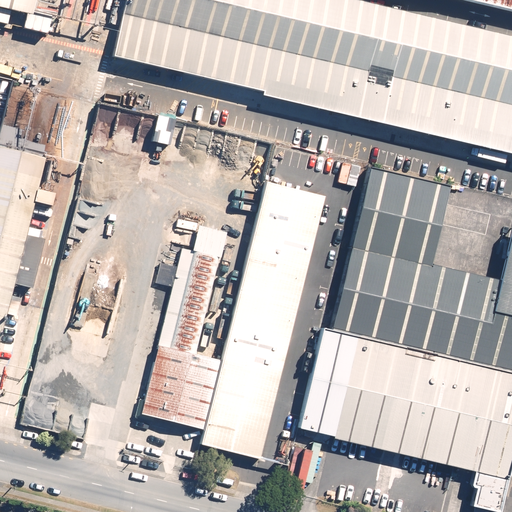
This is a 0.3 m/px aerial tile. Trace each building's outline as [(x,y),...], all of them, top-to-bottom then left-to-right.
[(30,0),(0,0),(0,7),(27,14),(30,0)] [(511,33),(367,0),(126,0),(114,56),(131,60),(511,148),(511,33)] [(511,0),(460,0),(511,11),(511,0)] [(171,145),(177,119),(157,114),(152,140),(171,145)] [(0,327),(11,283),(30,288),(43,238),(23,234),(41,158),(0,148),(0,327)] [(329,330),(511,373),(511,228),(509,228),(496,281),(427,264),(446,187),(368,168),(329,330)] [(252,444),(315,182),(257,169),(214,348),(196,419),(194,430),(252,444)] [(79,235),(88,196),(78,194),(69,233),(79,235)] [(161,336),(153,334),(136,405),(196,419),(214,348),(190,343),(213,248),(183,241),(161,336)] [(118,276),(77,266),(65,316),(106,325),(118,276)] [(511,373),(329,330),(321,328),(296,430),(473,473),(466,504),(494,511),(511,436),(511,373)] [(298,489),(305,446),(294,445),(287,488),(298,489)]
